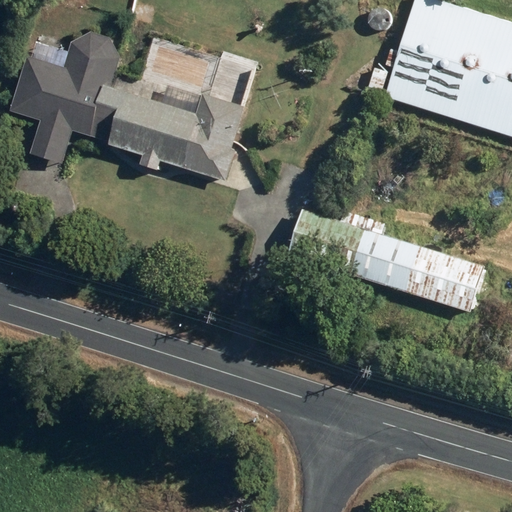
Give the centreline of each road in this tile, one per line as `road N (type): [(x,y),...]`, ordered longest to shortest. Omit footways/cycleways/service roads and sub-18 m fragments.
road 1 (unclassified): [(349,412),(0,303)]
road 2 (unclassified): [(511,462),(349,412)]
